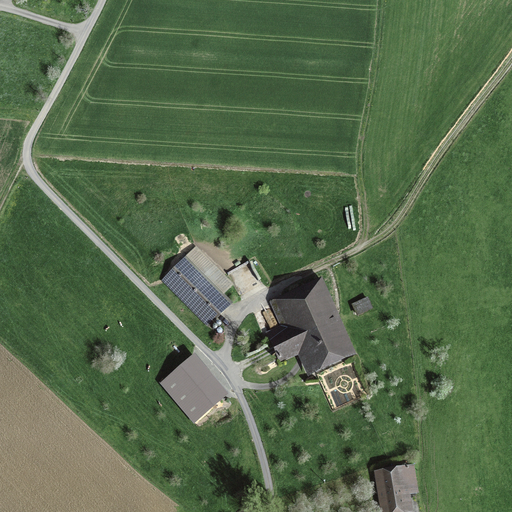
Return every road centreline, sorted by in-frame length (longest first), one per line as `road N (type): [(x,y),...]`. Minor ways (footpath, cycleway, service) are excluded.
road 1 (unclassified): [(273,511),(234,382),(28,165),(31,133),(101,0)]
road 2 (track): [(304,274),(392,230),(435,157),(511,58)]
